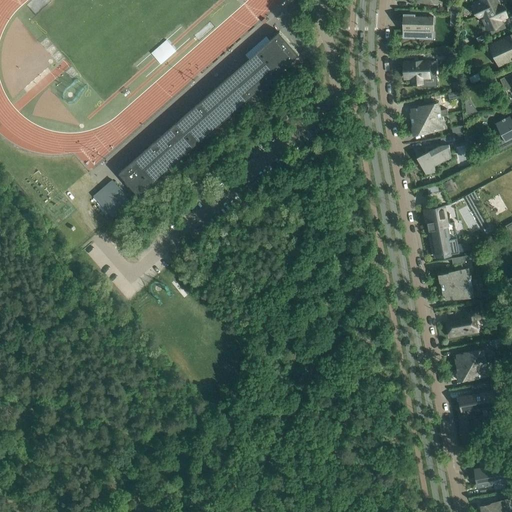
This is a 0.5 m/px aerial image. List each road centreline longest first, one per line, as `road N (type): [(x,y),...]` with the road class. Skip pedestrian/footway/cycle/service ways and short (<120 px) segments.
road 1 (tertiary): [(362,0),(366,124),(439,511)]
road 2 (tertiary): [(448,511),(377,123),(372,0)]
road 3 (residential): [(458,511),(388,121),(383,0)]
